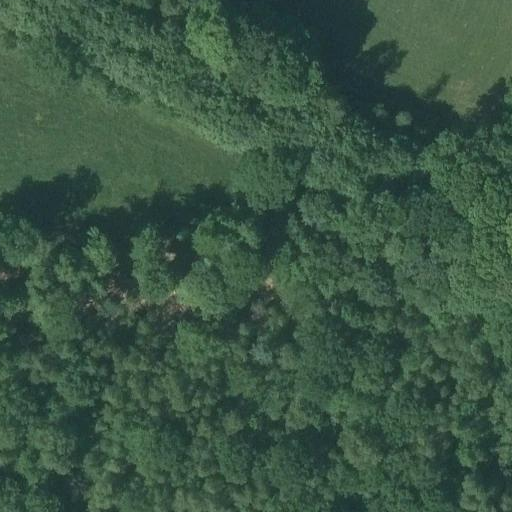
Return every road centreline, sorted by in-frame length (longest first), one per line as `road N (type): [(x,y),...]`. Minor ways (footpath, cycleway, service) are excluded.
road 1 (track): [(0,287),(352,237),(511,204)]
road 2 (track): [(511,204),(390,164),(261,108),(58,0)]
